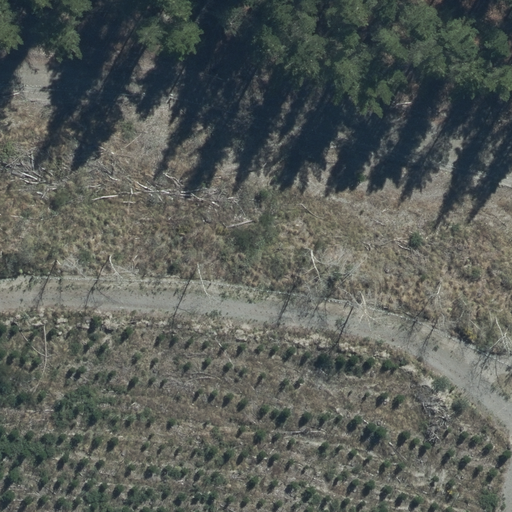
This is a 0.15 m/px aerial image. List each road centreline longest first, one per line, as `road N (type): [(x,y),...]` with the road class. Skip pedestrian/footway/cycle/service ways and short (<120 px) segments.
road 1 (track): [(511,423),(428,364),(353,330),(268,316),(0,325)]
road 2 (track): [(511,177),(0,114)]
